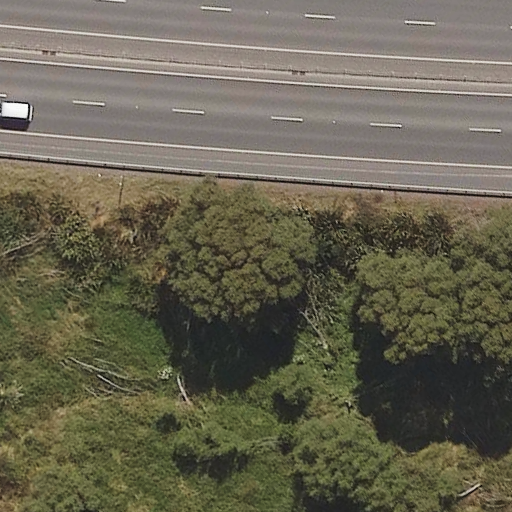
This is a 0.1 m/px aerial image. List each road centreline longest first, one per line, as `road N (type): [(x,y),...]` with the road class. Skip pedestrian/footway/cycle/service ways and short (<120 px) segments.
road 1 (motorway): [(511,120),(0,80)]
road 2 (motorway): [(166,0),(511,24)]
